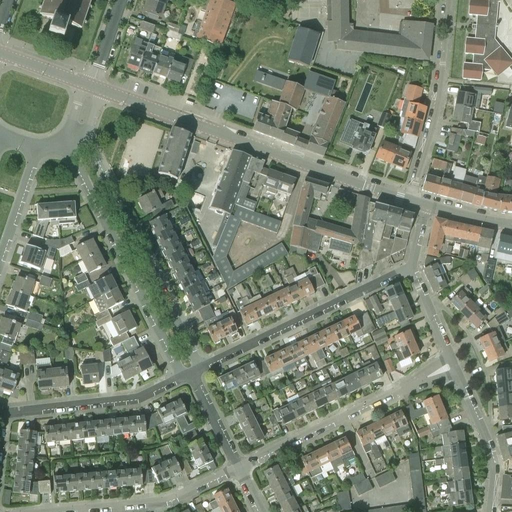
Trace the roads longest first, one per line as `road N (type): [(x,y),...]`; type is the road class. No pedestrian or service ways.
road 1 (residential): [(410,200),(102,89)]
road 2 (residential): [(65,139),(189,378)]
road 3 (residential): [(210,367),(85,133)]
road 4 (residential): [(240,468),(452,364)]
road 5 (residential): [(210,367),(410,267)]
road 6 (residential): [(410,200),(433,122),(450,0)]
road 7 (residential): [(4,412),(144,398),(189,378)]
road 8 (residential): [(73,511),(155,504),(240,468)]
road 9 (residential): [(482,511),(484,442),(452,364)]
